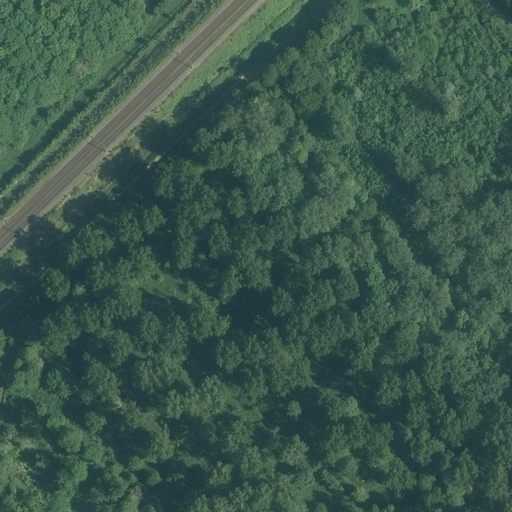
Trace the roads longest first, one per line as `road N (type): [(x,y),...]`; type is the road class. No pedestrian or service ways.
road 1 (track): [(0,401),(9,308),(328,0)]
road 2 (track): [(297,0),(0,282)]
road 3 (track): [(0,200),(200,0)]
road 4 (track): [(0,178),(178,0)]
